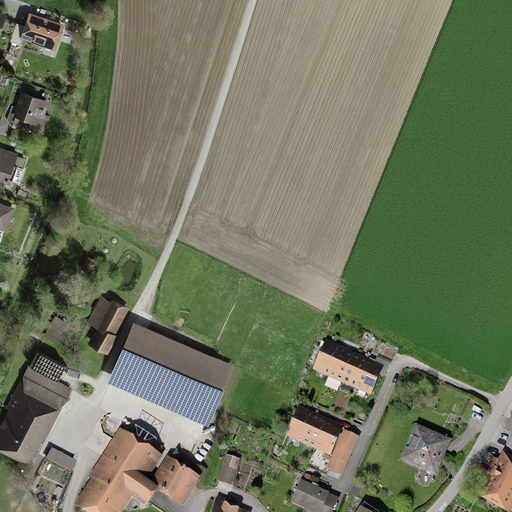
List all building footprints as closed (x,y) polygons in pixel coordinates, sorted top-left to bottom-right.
[(52,50),(59,25),(29,16),(25,28),(22,40),(52,50)] [(12,24),(0,20),(0,39),(6,42),(12,24)] [(25,28),(14,24),(8,43),(19,46),(25,28)] [(39,125),(46,104),(22,95),(15,118),(39,125)] [(13,156),(0,151),(0,180),(4,182),(13,156)] [(10,209),(0,206),(0,230),(4,231),(10,209)] [(127,312),(103,299),(91,321),(100,327),(91,345),(107,353),(127,312)] [(65,324),(53,319),(45,337),(56,342),(65,324)] [(207,414),(224,375),(132,336),(116,373),(207,414)] [(316,370),(328,375),(340,349),(328,344),(316,370)] [(328,375),(341,381),(353,355),(340,349),(328,375)] [(341,381),(354,387),(366,361),(353,355),(341,381)] [(384,369),(366,361),(354,387),(372,395),(384,369)] [(17,411),(0,443),(28,459),(63,394),(34,379),(26,394),(16,389),(7,406),(17,411)] [(302,441),(312,415),(299,410),(288,436),(302,441)] [(315,446),(326,421),(312,415),(302,441),(315,446)] [(326,421),(315,446),(329,452),(340,427),(326,421)] [(435,472),(448,442),(417,428),(404,458),(435,472)] [(340,473),(356,438),(344,432),(328,468),(340,473)] [(159,457),(127,437),(80,511),(120,511),(129,498),(141,506),(154,489),(149,487),(143,481),(159,457)] [(74,460),(50,448),(45,458),(69,470),(74,460)] [(511,504),(511,459),(507,457),(485,498),(509,510),(511,504)] [(192,476),(171,463),(155,488),(176,501),(192,476)] [(230,468),(223,466),(218,481),(225,483),(230,468)] [(321,511),(329,495),(301,482),(291,503),(309,511),(321,511)]
